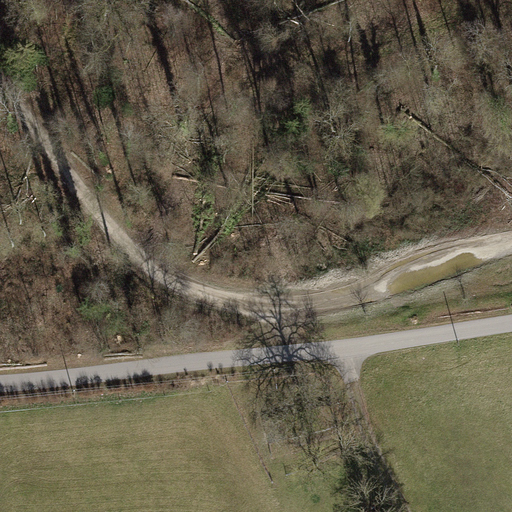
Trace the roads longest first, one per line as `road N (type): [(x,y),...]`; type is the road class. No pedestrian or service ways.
road 1 (track): [(0,90),(188,310),(234,322),(291,316),(511,240)]
road 2 (track): [(408,511),(333,348)]
